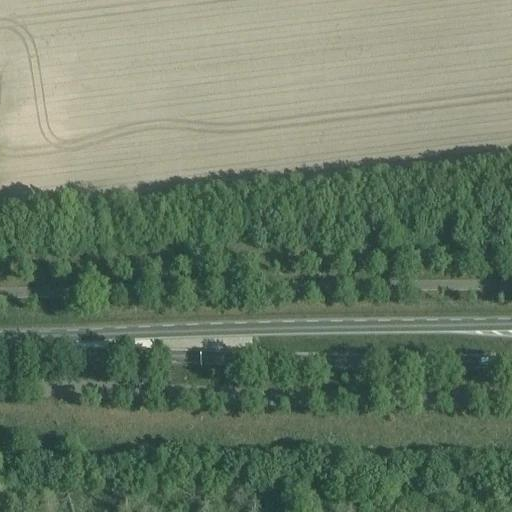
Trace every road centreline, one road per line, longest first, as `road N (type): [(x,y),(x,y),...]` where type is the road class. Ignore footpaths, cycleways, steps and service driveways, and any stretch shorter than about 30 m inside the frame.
road 1 (unclassified): [(0,386),(511,398)]
road 2 (primary): [(511,326),(171,333),(50,346)]
road 3 (primary): [(50,346),(511,362)]
